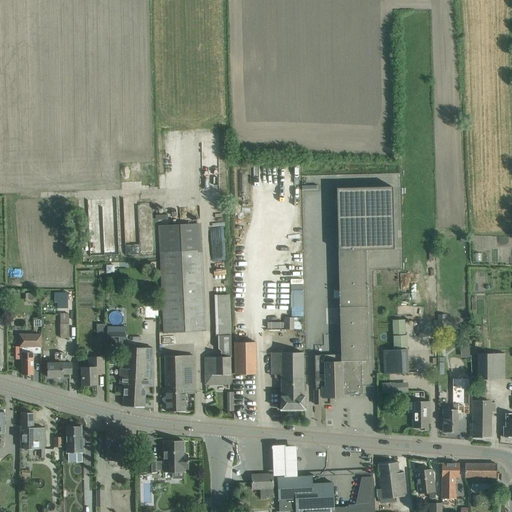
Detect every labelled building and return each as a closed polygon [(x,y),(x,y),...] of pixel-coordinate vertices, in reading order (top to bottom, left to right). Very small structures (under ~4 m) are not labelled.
[(177,133),(166,133),(166,182),(179,182),(179,149),(176,149),(177,133)] [(217,184),(217,173),(213,173),(213,156),(206,156),(206,167),(206,184),(217,184)] [(368,351),(367,306),(366,250),(393,249),(392,187),(336,188),(340,307),(341,356),(341,362),(344,362),(345,395),(362,394),(361,361),(369,361),(368,351)] [(89,254),(118,254),(118,235),(102,236),(102,222),(91,222),(91,232),(100,232),(100,239),(89,239),(89,254)] [(205,331),(200,224),(159,226),(164,333),(205,331)] [(302,316),(303,284),(290,284),(289,315),(302,316)] [(218,357),(230,356),(227,297),(216,297),(218,357)] [(300,330),(300,318),(286,318),(286,329),(300,330)] [(404,320),(393,320),(394,350),(383,350),(384,374),(408,373),(406,335),(405,335),(404,320)] [(97,336),(107,336),(106,327),(106,323),(96,323),(97,336)] [(69,338),(69,324),(60,325),(60,338),(69,338)] [(126,327),(106,327),(107,336),(107,337),(118,337),(125,337),(126,337),(126,327)] [(22,346),(22,365),(22,375),(33,375),(33,346),(40,346),(40,334),(32,334),(32,337),(19,337),(19,346),(22,346)] [(235,342),(235,364),(235,374),(256,374),(255,342),(235,342)] [(484,342),(475,342),(475,353),(484,353),(484,342)] [(132,396),(132,407),(144,407),(145,384),(152,385),(153,375),(153,348),(125,347),(125,369),(138,369),(138,378),(135,378),(134,396),(132,396)] [(48,362),(48,367),(48,377),(63,377),(63,374),(71,374),(71,364),(71,362),(66,362),(65,357),(63,357),(62,352),(55,352),(55,362),(48,362)] [(271,353),(272,375),(274,375),(274,378),(281,378),(281,396),(280,396),(280,410),(305,410),(304,396),(303,396),(303,352),(271,353)] [(477,379),(504,379),(504,353),(477,353),(477,379)] [(344,362),(341,362),(341,356),(325,357),(325,355),(314,355),(315,389),(314,389),(314,404),(322,404),(322,397),(343,397),(343,395),(345,395),(344,362)] [(165,357),(166,411),(186,411),(185,394),(195,394),(194,356),(165,357)] [(230,356),(218,357),(205,357),(205,385),(231,384),(231,374),(230,356)] [(81,368),(82,375),(82,385),(97,384),(97,374),(104,373),(103,363),(103,357),(89,358),(89,368),(81,368)] [(138,369),(125,369),(120,368),(119,384),(124,384),(123,406),(132,407),(132,396),(134,396),(135,378),(138,378),(138,369)] [(382,384),(382,393),(395,392),(395,383),(382,384)] [(452,409),(443,409),(443,432),(457,432),(457,414),(469,414),(469,387),(452,387),(452,409)] [(472,428),(472,438),(491,437),(491,412),(495,412),(495,402),(484,402),(484,400),(472,400),(472,428)] [(413,412),(413,418),(413,428),(421,428),(421,430),(428,430),(428,420),(430,420),(429,401),(414,401),(414,412),(413,412)] [(21,413),(21,423),(21,448),(39,448),(44,449),(44,428),(33,428),(33,413),(21,413)] [(503,426),(503,427),(503,437),(511,437),(511,413),(505,413),(505,426),(503,426)] [(81,441),(81,438),(81,426),(75,426),(75,425),(68,425),(68,426),(66,426),(67,453),(83,452),(83,441),(81,441)] [(106,455),(116,456),(115,466),(128,467),(131,431),(107,429),(106,439),(106,442),(107,442),(106,455)] [(54,447),(63,447),(62,437),(54,437),(54,447)] [(164,461),(156,461),(156,457),(141,457),(141,473),(156,472),(156,470),(164,470),(164,472),(184,472),(184,469),(188,469),(188,455),(184,455),(184,441),(163,441),(164,461)] [(285,445),(272,445),(273,476),(284,475),(284,476),(291,476),(297,476),(296,446),(285,446),(285,445)] [(84,511),(83,452),(67,453),(66,511),(84,511)] [(406,496),(405,482),(404,472),(399,473),(397,462),(378,464),(379,474),(381,489),(377,489),(378,499),(406,496)] [(459,477),(459,473),(459,463),(442,463),(442,473),(441,499),(455,499),(455,477),(459,477)] [(465,477),(496,478),(496,464),(465,464),(465,477)] [(433,482),(432,479),(431,469),(415,471),(417,481),(418,493),(429,492),(429,498),(435,498),(435,491),(434,482),(433,482)] [(272,474),(251,475),(252,489),(260,489),(261,498),(278,497),(279,511),(296,510),(295,511),(297,511),(304,511),(374,511),(374,488),(373,478),(362,479),(356,506),(352,506),(334,507),(332,483),(312,484),(311,476),(314,476),(314,475),(297,476),(291,476),(284,476),(277,477),(278,478),(273,478),(272,474)] [(472,494),(473,507),(479,507),(479,504),(484,504),(484,494),(472,494)] [(441,511),(442,503),(429,503),(429,511),(441,511)]
